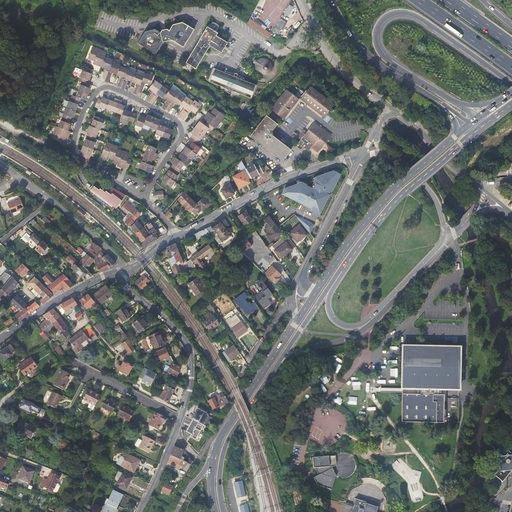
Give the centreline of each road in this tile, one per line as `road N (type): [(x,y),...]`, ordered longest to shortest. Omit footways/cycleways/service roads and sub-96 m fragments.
road 1 (motorway): [(459,104),(382,53),(378,26),(394,13),(416,16),(511,84)]
road 2 (residential): [(143,198),(178,140),(165,115),(100,88),(82,112),(70,156)]
road 3 (secondary): [(330,289),(380,220),(476,130)]
road 4 (secondary): [(457,135),(371,213),(315,290)]
road 5 (residential): [(177,236),(293,175),(362,153)]
road 6 (residential): [(114,273),(189,349),(180,417)]
road 7 (secondary): [(296,317),(224,428),(211,463)]
road 8 (secondary): [(224,511),(226,443),(280,365)]
road 9 (motorway): [(330,0),(366,54),(446,107)]
road 10 (residential): [(362,153),(300,282)]
road 11 (unclassified): [(299,0),(349,76),(383,102)]
road 12 (residential): [(0,339),(114,273)]
